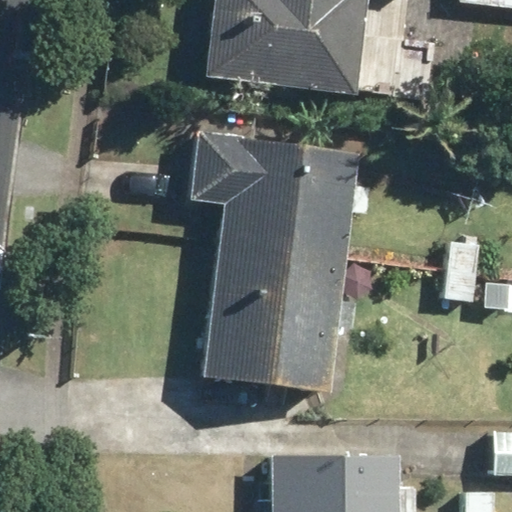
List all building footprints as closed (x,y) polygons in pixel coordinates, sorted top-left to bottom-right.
[(345,96),(354,0),(201,0),(194,80),(345,96)] [(316,391),(348,151),(185,130),(175,201),(211,205),(189,375),(316,391)] [(480,239),(441,238),(440,298),(479,298),(480,239)] [(511,473),(511,429),(488,430),(488,473),(511,473)] [(388,511),(390,452),(261,450),(259,511),(388,511)]
